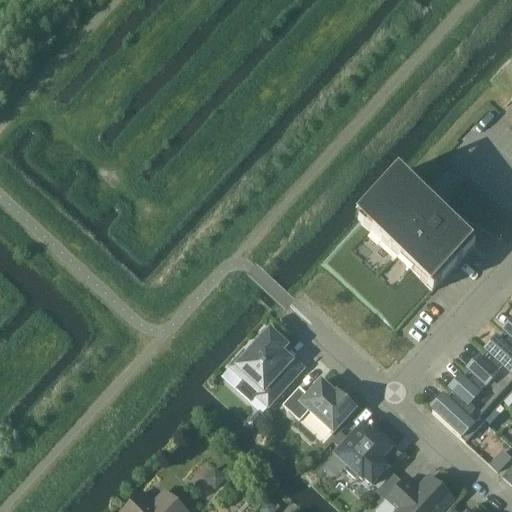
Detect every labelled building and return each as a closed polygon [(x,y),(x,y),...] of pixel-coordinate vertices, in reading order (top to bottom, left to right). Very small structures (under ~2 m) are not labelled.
[(360,228),(432,293),(474,247),(428,205),(402,181),(360,228)] [(229,368),(244,382),(247,378),(262,391),(256,398),(267,408),(299,373),(289,364),(290,363),(280,354),(285,348),(269,333),(247,356),(243,353),(229,368)] [(511,343),(504,336),(486,355),(511,379),(511,343)] [(511,392),(511,379),(486,355),(468,375),(501,405),(511,392)] [(468,375),(450,394),(483,424),(501,405),(468,375)] [(320,383),(308,397),(299,389),(282,407),(299,423),(308,413),(332,435),(354,411),(336,395),(334,396),(320,383)] [(432,415),(464,445),(483,424),(450,394),(432,415)] [(247,425),(253,430),(263,419),(257,413),(247,425)] [(335,457),(347,468),(344,471),(355,481),(358,478),(362,481),(363,479),(371,487),(385,471),(388,474),(404,457),(392,446),(388,450),(363,427),(335,457)] [(502,454),(490,467),(490,468),(497,474),(510,460),(502,454)] [(511,468),(503,479),(510,486),(511,483),(511,468)] [(442,511),(452,501),(428,479),(415,493),(411,493),(402,486),(406,482),(405,481),(376,511),(442,511)] [(384,491),(377,498),(382,502),(389,496),(384,491)] [(182,511),(164,495),(154,506),(142,495),(126,511),(182,511)]
